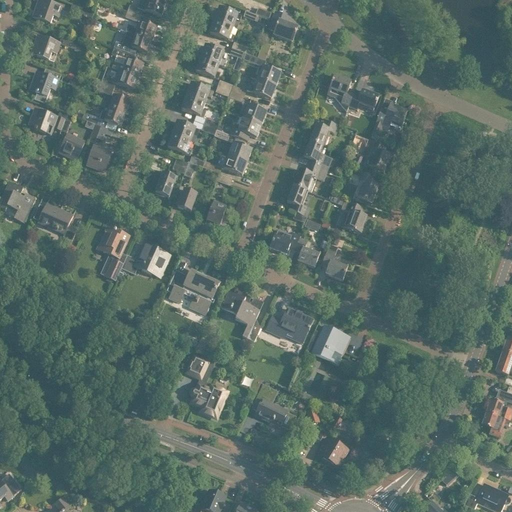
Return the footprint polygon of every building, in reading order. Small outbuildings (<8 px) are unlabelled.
[(41,0),(38,0),(32,16),(50,23),(53,15),(58,17),(61,7),(41,0)] [(160,17),(165,4),(154,0),(140,0),(137,9),(129,6),(127,11),(140,16),(142,10),(160,17)] [(93,13),(71,5),(69,11),(91,19),(93,13)] [(213,21),(232,28),(235,21),(239,23),(241,16),(218,8),(213,21)] [(258,16),(268,19),(270,13),(257,8),(255,14),(258,16)] [(137,22),(140,16),(127,11),(124,18),(137,22)] [(256,22),(258,16),(245,11),(242,17),(256,22)] [(273,35),(291,42),(297,28),(286,24),(288,17),(276,12),(269,29),(274,31),(273,35)] [(230,35),(232,28),(213,21),(209,34),(231,43),(234,36),(230,35)] [(125,31),(130,33),(152,41),(156,28),(140,22),(137,30),(132,28),(133,26),(127,24),(125,31)] [(83,36),(76,33),(73,42),(79,44),(83,36)] [(147,53),(152,41),(130,33),(129,38),(134,40),(131,47),(147,53)] [(31,53),(49,60),(52,52),(57,53),(60,44),(37,35),(31,53)] [(84,53),(86,47),(79,44),(73,42),(70,41),(67,46),(84,53)] [(113,48),(126,52),(128,47),(115,42),(113,48)] [(231,49),(244,54),(246,47),(233,43),(231,49)] [(200,59),(218,66),(221,59),(225,60),(227,54),(204,46),(200,59)] [(124,59),(124,58),(126,52),(113,48),(111,54),(116,56),(124,59)] [(242,59),(244,54),(231,49),(229,54),(242,59)] [(257,57),(257,58),(264,60),(267,51),(260,49),(257,57)] [(264,67),(266,61),(264,60),(257,58),(245,53),(242,60),(260,66),(258,72),(260,73),(257,80),(275,87),(280,73),(264,67)] [(143,65),(127,59),(124,58),(124,59),(116,56),(112,68),(117,70),(138,77),(143,65)] [(216,72),(218,66),(200,59),(195,72),(217,81),(220,74),(216,72)] [(36,72),(29,90),(36,92),(33,100),(43,104),(49,88),(50,89),(54,90),(60,74),(44,68),(42,74),(36,72)] [(117,70),(115,75),(112,82),(134,90),(138,77),(117,70)] [(348,107),(353,94),(347,92),(351,82),(334,75),(327,94),(334,97),(346,112),(345,113),(346,113),(348,107)] [(100,84),(113,89),(115,83),(102,79),(100,84)] [(271,100),(275,87),(257,80),(255,87),(252,86),(250,92),(271,100)] [(230,92),(232,86),(219,81),(216,87),(230,92)] [(110,96),(113,89),(100,84),(97,91),(110,96)] [(185,97),(204,104),(207,97),(210,98),(213,92),(190,84),(185,97)] [(230,92),(243,97),(245,91),(232,86),(230,92)] [(215,92),(228,97),(230,92),(216,87),(215,92)] [(359,97),(353,94),(348,107),(356,110),(359,104),(374,110),(379,96),(362,90),(359,97)] [(228,98),(241,103),(243,97),(230,92),(228,97),(228,98)] [(104,106),(125,114),(129,101),(113,96),(111,103),(106,101),(104,106)] [(202,111),(204,104),(185,97),(181,110),(203,119),(205,112),(202,111)] [(243,119),(261,125),(266,112),(246,105),(243,111),(246,112),(243,119)] [(407,111),(389,105),(387,111),(381,109),(369,140),(373,142),(377,132),(379,132),(381,127),(388,129),(391,121),(401,124),(399,129),(398,128),(398,130),(399,131),(407,111)] [(105,128),(107,122),(120,127),(125,114),(104,106),(99,119),(88,115),(86,121),(105,128)] [(34,108),(28,127),(46,133),(46,132),(51,134),(53,127),(61,130),(65,119),(70,121),(72,116),(68,114),(59,111),(57,116),(34,108)] [(338,125),(341,119),(328,114),(326,120),(338,125)] [(70,121),(65,119),(61,130),(60,130),(66,132),(70,121)] [(216,130),(218,124),(205,119),(202,125),(216,130)] [(229,135),(247,142),(250,136),(256,138),(261,125),(243,119),(241,126),(238,125),(236,130),(232,128),(229,135)] [(174,127),(173,126),(170,135),(190,142),(193,143),(198,130),(176,121),(174,127)] [(310,141),(323,146),(328,132),(333,134),(337,126),(324,121),(322,128),(316,125),(310,141)] [(216,130),(217,130),(216,131),(225,134),(220,132),(222,126),(218,124),(216,130)] [(94,125),(88,142),(93,143),(99,127),(94,125)] [(200,131),(214,136),(216,130),(202,125),(200,131)] [(213,136),(214,137),(226,141),(229,135),(225,134),(216,131),(217,130),(216,130),(214,136),(213,136)] [(59,153),(76,161),(84,142),(67,135),(59,153)] [(189,156),(191,150),(187,148),(190,142),(170,135),(167,142),(168,142),(166,148),(189,156)] [(370,167),(383,172),(390,155),(383,153),(385,147),(373,142),(369,140),(363,154),(374,158),(370,167)] [(323,146),(310,141),(303,158),(310,160),(308,166),(320,171),(325,173),(331,159),(320,154),(323,146)] [(228,156),(247,163),(251,150),(233,143),(228,156)] [(93,145),(86,166),(103,172),(111,149),(95,144),(94,146),(93,145)] [(191,156),(188,162),(187,162),(187,163),(187,164),(188,164),(188,163),(189,163),(203,168),(205,162),(191,156)] [(242,176),(247,163),(228,156),(223,169),(242,176)] [(172,170),(183,174),(187,164),(175,159),(172,170)] [(205,162),(203,168),(218,174),(219,174),(221,168),(205,162)] [(188,164),(187,164),(183,177),(190,179),(188,178),(193,166),(194,167),(195,166),(188,164)] [(320,171),(308,166),(306,172),(299,170),(293,186),(306,191),(310,192),(315,178),(322,181),(325,173),(320,171)] [(358,182),(364,184),(358,198),(371,203),(378,186),(371,183),(374,177),(371,177),(368,175),(362,173),(358,182)] [(154,193),(168,198),(175,179),(161,174),(154,193)] [(219,174),(218,174),(216,181),(217,180),(229,185),(228,186),(229,186),(232,179),(219,174)] [(24,224),(35,199),(25,194),(24,196),(21,194),(23,189),(8,182),(1,198),(0,197),(0,207),(5,210),(6,207),(16,211),(13,219),(24,224)] [(306,217),(309,209),(306,208),(301,206),(306,191),(293,186),(287,202),(292,204),(289,210),(291,211),(303,216),(306,217)] [(176,208),(191,213),(197,195),(183,190),(176,208)] [(362,208),(350,204),(343,202),(340,209),(345,211),(339,227),(347,229),(360,234),(366,217),(359,214),(362,208)] [(207,221),(220,226),(224,227),(228,218),(223,216),(226,208),(213,203),(207,221)] [(64,233),(62,237),(71,241),(77,228),(68,224),(72,216),(46,204),(38,221),(64,233)] [(303,216),(294,213),(293,218),(301,221),(303,216)] [(307,219),(304,226),(309,229),(310,226),(316,228),(318,223),(307,219)] [(128,238),(107,228),(101,240),(97,249),(102,252),(114,257),(112,260),(115,262),(117,258),(119,259),(128,238)] [(294,251),(294,250),(299,238),(300,235),(292,232),(290,236),(276,231),(269,249),(286,255),(288,248),(294,251)] [(338,239),(332,236),(329,242),(335,245),(338,239)] [(299,238),(294,250),(294,251),(300,253),(297,262),(314,268),(319,255),(304,250),(307,242),(299,238)] [(122,265),(120,269),(133,275),(136,268),(159,279),(170,256),(143,244),(135,263),(125,258),(122,265)] [(337,248),(329,245),(321,265),(328,268),(325,274),(342,280),(348,265),(346,265),(347,263),(333,258),(337,248)] [(114,282),(120,269),(122,265),(115,262),(112,260),(111,260),(104,277),(114,282)] [(170,283),(166,291),(171,293),(169,298),(179,303),(183,293),(193,298),(197,300),(193,309),(204,314),(219,283),(207,277),(205,280),(190,273),(187,277),(180,274),(175,272),(170,283)] [(253,343),(260,328),(253,324),(259,311),(246,305),(250,297),(238,291),(236,295),(227,292),(220,308),(236,316),(234,320),(247,326),(241,337),(253,343)] [(284,335),(301,343),(307,329),(308,330),(309,328),(308,327),(312,320),(287,309),(281,320),(271,316),(265,329),(283,337),(284,335)] [(342,334),(323,326),(310,354),(311,354),(311,353),(329,361),(333,353),(341,356),(347,345),(338,341),(342,334)] [(511,354),(511,339),(506,338),(504,343),(502,343),(501,347),(502,349),(502,351),(511,354)] [(511,354),(502,351),(495,372),(507,376),(508,372),(511,373),(511,354)] [(200,380),(208,362),(193,356),(185,373),(200,380)] [(192,397),(190,403),(201,407),(199,412),(215,418),(226,393),(210,386),(209,390),(197,385),(195,390),(194,390),(193,390),(191,390),(190,392),(190,393),(189,394),(190,395),(190,396),(192,397)] [(262,385),(251,408),(256,410),(254,415),(260,418),(279,428),(280,427),(288,431),(295,417),(286,413),(287,412),(271,404),(277,392),(267,387),(262,385)] [(511,395),(497,390),(494,398),(495,398),(494,401),(490,399),(488,406),(485,406),(484,410),(486,411),(485,413),(508,420),(511,410),(509,409),(511,403),(510,403),(511,397),(511,395)] [(301,398),(310,402),(313,397),(303,392),(301,398)] [(313,410),(305,412),(309,426),(318,423),(313,410)] [(506,425),(508,420),(485,413),(481,426),(490,429),(488,433),(499,437),(503,424),(506,425)] [(336,431),(341,420),(334,416),(329,427),(336,431)] [(357,431),(360,426),(351,422),(349,427),(357,431)] [(395,443),(401,445),(403,439),(397,437),(397,436),(386,433),(383,445),(394,448),(395,443)] [(322,455),(322,456),(337,466),(346,451),(326,438),(323,443),(322,443),(317,452),(322,455)] [(446,476),(440,481),(441,482),(446,487),(456,478),(450,471),(446,474),(445,475),(446,476)] [(9,475),(1,481),(13,496),(21,490),(9,475)] [(0,507),(0,506),(0,500),(4,497),(7,501),(12,497),(0,481),(0,507)] [(468,494),(463,505),(462,507),(472,511),(476,503),(483,506),(484,504),(499,511),(502,505),(503,504),(505,505),(507,504),(508,503),(509,501),(509,499),(508,497),(507,496),(507,495),(483,484),(479,492),(477,498),(468,494)] [(199,504),(195,511),(219,511),(220,511),(221,511),(223,505),(222,504),(225,498),(215,494),(215,493),(211,491),(210,492),(208,491),(202,505),(199,504)] [(55,504),(61,511),(68,511),(67,510),(72,506),(65,496),(55,504)] [(441,511),(430,501),(423,508),(426,511),(441,511)]
